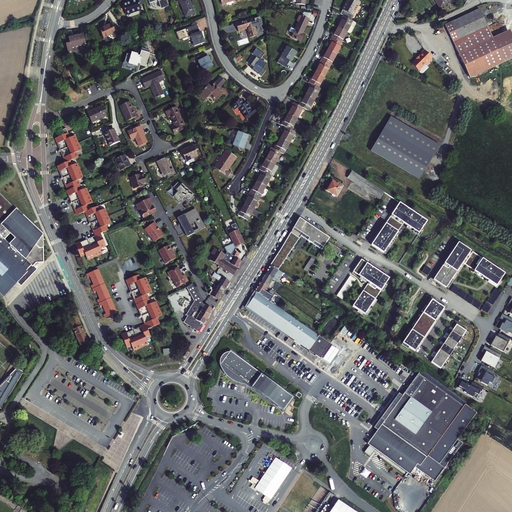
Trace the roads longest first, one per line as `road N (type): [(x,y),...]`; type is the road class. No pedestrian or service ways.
road 1 (residential): [(292,202),(489,327)]
road 2 (primary): [(192,391),(196,366),(292,202)]
road 3 (primary): [(379,31),(292,202)]
road 4 (residential): [(42,119),(128,86),(158,142),(137,159)]
road 5 (residential): [(207,0),(226,64),(279,98)]
road 6 (primary): [(292,202),(223,309)]
road 7 (primary): [(152,403),(152,422),(107,511)]
